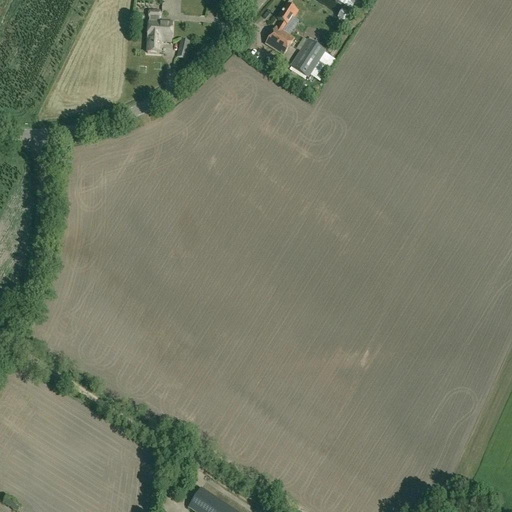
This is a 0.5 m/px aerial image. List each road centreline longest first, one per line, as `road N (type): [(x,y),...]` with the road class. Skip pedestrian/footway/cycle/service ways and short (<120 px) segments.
road 1 (track): [(266,511),(6,342)]
road 2 (tertiary): [(47,136),(100,126),(170,94),(263,0)]
road 3 (unclassified): [(0,354),(40,264),(47,136)]
